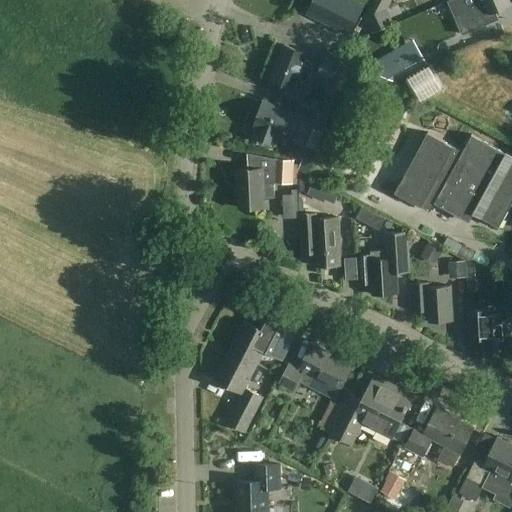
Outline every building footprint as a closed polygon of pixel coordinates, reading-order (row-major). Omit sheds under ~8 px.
[(355,0),(314,0),(308,14),(349,35),(364,4),(355,0)] [(371,0),(363,16),(387,10),(392,0),(371,0)] [(509,0),(483,0),(484,3),(455,15),(463,35),(499,20),(496,13),(511,6),(509,0)] [(308,53),(285,45),(271,80),(294,89),(297,81),(298,81),(301,82),(305,81),(308,79),(311,76),(312,72),(313,68),(311,64),(308,61),(305,59),(308,53)] [(378,75),(396,83),(428,64),(420,50),(401,62),(394,50),(372,64),(378,75)] [(355,63),(327,51),(317,74),(330,79),(325,91),(341,98),(347,84),(346,84),(355,63)] [(422,97),(440,86),(430,68),(412,79),(422,97)] [(263,102),(254,125),(257,126),(253,137),(275,145),(279,135),(291,139),(292,137),(307,142),(319,110),(300,103),(295,114),(263,102)] [(430,212),(435,204),(469,223),(474,215),(499,228),(511,205),(511,157),(472,135),(463,152),(429,133),(396,193),(430,212)] [(316,150),(295,141),(289,157),(311,165),(316,150)] [(265,197),(275,196),(275,184),(298,184),(298,177),(295,177),(295,161),(275,159),(251,154),(251,169),(238,170),(240,210),(266,209),(265,197)] [(331,188),(311,179),(304,193),(324,202),(331,188)] [(304,254),(318,254),(318,268),(342,266),(339,218),(317,219),(316,215),(302,216),(304,254)] [(398,294),(397,273),(411,272),(409,231),(384,233),(386,258),(373,259),(372,255),(357,256),(359,286),(374,285),(375,296),(398,294)] [(414,283),(416,313),(429,312),(430,323),(454,322),(451,286),(428,288),(428,282),(414,283)] [(385,314),(406,313),(405,300),(385,301),(385,314)] [(507,313),(491,315),(491,310),(469,311),(471,340),(484,339),(485,351),(509,349),(507,313)] [(230,349),(258,364),(268,345),(286,354),(297,334),(264,317),(259,327),(245,320),(230,349)] [(289,365),(281,382),(296,389),(301,379),(338,397),(354,364),(312,343),(299,370),(289,365)] [(258,364),(230,349),(215,379),(243,393),(228,422),(246,432),(264,397),(246,388),(258,364)] [(352,443),(362,423),(393,439),(394,438),(403,442),(411,427),(401,422),(414,397),(389,384),(390,382),(375,375),(364,398),(353,392),(345,409),(331,401),(319,425),(333,432),(333,433),(352,443)] [(406,446),(425,457),(434,439),(446,445),(438,459),(454,467),(474,428),(436,409),(424,433),(415,429),(406,446)] [(511,481),(511,445),(486,432),(475,455),(477,456),(460,493),(477,501),(491,472),(511,481)] [(270,511),(269,488),(281,488),(281,464),(256,464),(256,480),(236,481),(236,500),(238,500),(238,511),(270,511)]
